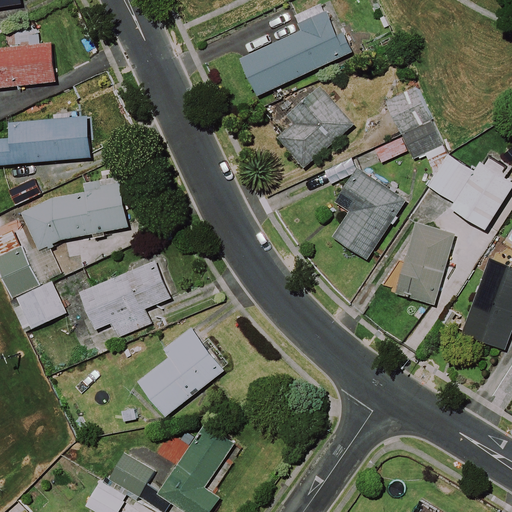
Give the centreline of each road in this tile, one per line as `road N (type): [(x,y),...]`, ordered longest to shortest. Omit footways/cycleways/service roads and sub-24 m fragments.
road 1 (residential): [(386,389),(307,334),(236,242),(127,0)]
road 2 (residential): [(386,389),(302,511)]
road 3 (residential): [(511,464),(386,389)]
